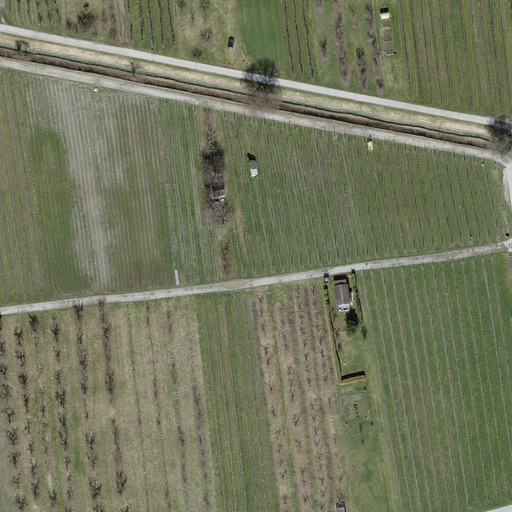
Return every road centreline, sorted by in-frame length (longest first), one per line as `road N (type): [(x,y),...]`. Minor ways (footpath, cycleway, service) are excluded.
road 1 (track): [(511,162),(0,62)]
road 2 (track): [(511,127),(0,31)]
road 3 (track): [(511,249),(0,311)]
